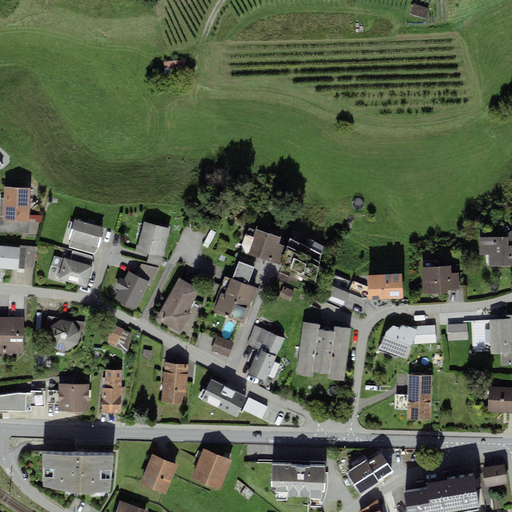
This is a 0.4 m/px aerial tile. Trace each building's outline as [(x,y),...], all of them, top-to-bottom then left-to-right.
[(30,188),(5,187),(3,220),(29,221),(30,188)] [(105,228),(75,219),(70,237),(72,238),(99,246),(105,228)] [(170,230),(145,223),(137,251),(149,254),(163,258),(170,230)] [(289,241),(255,230),(247,255),(281,266),(288,247),(289,241)] [(93,253),(99,246),(72,238),(69,247),(93,253)] [(509,240),(480,240),(481,258),(490,258),(490,268),(511,268),(511,249),(509,250),(509,240)] [(21,250),(0,247),(0,269),(19,271),(21,250)] [(36,248),(22,247),(20,268),(35,269),(36,248)] [(320,262),(288,247),(281,266),(315,285),(320,262)] [(70,261),(93,267),(91,256),(72,251),(70,261)] [(159,265),(163,258),(149,254),(146,261),(159,265)] [(70,261),(65,260),(59,280),(88,288),(93,267),(70,261)] [(135,275),(151,283),(158,268),(140,263),(135,275)] [(452,267),(423,269),(424,297),(449,295),(449,292),(460,291),(459,275),(453,276),(452,267)] [(135,275),(130,273),(116,300),(136,311),(151,283),(135,275)] [(402,274),(369,276),(370,302),(403,300),(402,274)] [(256,288),(228,277),(214,313),(230,319),(236,304),(250,304),(256,288)] [(200,290),(178,278),(155,321),(180,335),(192,313),(188,311),(200,290)] [(352,294),(333,286),(327,302),(346,309),(352,294)] [(22,317),(0,318),(0,355),(24,354),(22,317)] [(85,326),(47,317),(42,337),(48,348),(55,353),(64,354),(76,351),(80,346),(85,326)] [(511,320),(489,322),(492,354),(501,353),(502,367),(511,365),(511,352),(511,342),(511,320)] [(133,334),(105,322),(98,337),(126,350),(133,334)] [(320,325),(303,323),(297,375),(314,377),(314,373),(327,374),(326,379),(345,382),(352,330),(335,327),(334,332),(320,330),(320,325)] [(400,328),(393,325),(386,332),(379,349),(407,359),(412,343),(415,336),(400,328)] [(436,325),(416,326),(415,329),(408,326),(407,328),(402,325),(400,328),(415,336),(412,343),(414,344),(437,343),(436,325)] [(468,325),(449,326),(450,343),(469,341),(468,325)] [(285,339),(257,327),(249,345),(259,350),(249,375),(266,382),(285,339)] [(211,351),(229,357),(234,342),(217,336),(211,351)] [(190,366),(165,364),(162,403),(187,405),(190,366)] [(123,373),(101,373),(101,415),(122,415),(123,373)] [(434,377),(410,377),(410,397),(406,397),(405,407),(408,407),(408,421),(433,421),(434,377)] [(221,384),(209,379),(203,391),(215,397),(221,384)] [(250,399),(221,384),(215,397),(227,403),(225,408),(242,416),(250,399)] [(90,386),(58,387),(59,411),(90,411),(90,386)] [(511,390),(488,390),(488,413),(511,413),(511,390)] [(0,410),(30,411),(30,405),(44,406),(44,391),(31,391),(31,393),(15,393),(0,394),(0,410)] [(232,461),(204,450),(193,479),(221,490),(232,461)] [(113,454),(41,453),(43,484),(78,491),(109,489),(113,454)] [(178,465),(153,454),(140,484),(166,495),(178,465)] [(381,454),(348,474),(359,492),(392,471),(381,454)] [(326,465),(272,464),(271,485),(276,485),(276,497),(326,498),(326,465)] [(504,468),(482,471),(485,487),(506,484),(504,468)] [(474,483),(407,496),(409,511),(469,511),(479,510),(474,483)] [(148,511),(149,510),(120,502),(117,511),(148,511)]
